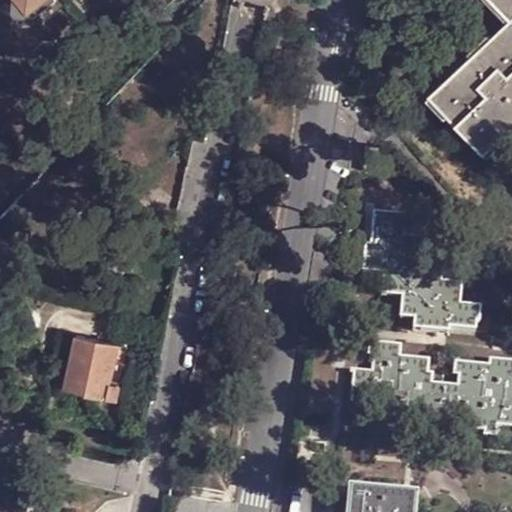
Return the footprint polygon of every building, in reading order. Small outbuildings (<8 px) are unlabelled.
[(32,0),(50,22),(78,0),(32,0)] [(511,0),(500,0),(511,12),(511,0)] [(511,29),(482,59),(506,86),(511,80),(511,29)] [(482,59),(437,98),(489,156),(511,134),(511,80),(506,86),(482,59)] [(384,152),(369,151),(366,177),(381,179),(384,152)] [(407,218),(375,217),(373,248),(368,249),(365,272),(386,277),(384,296),(405,298),(403,319),(416,319),(418,330),(452,333),(453,326),(481,330),(484,307),(462,305),(463,287),(442,282),(445,262),(425,260),(426,241),(404,235),(407,218)] [(64,388),(110,397),(117,362),(124,363),(128,343),(76,333),(64,388)] [(356,374),(355,404),(382,407),(383,419),(499,437),(501,431),(511,431),(511,373),(492,368),(491,375),(461,372),(459,395),(434,391),(436,368),(403,363),(405,351),(378,350),(374,378),(356,374)] [(0,451),(36,458),(42,430),(0,422),(0,451)] [(405,511),(407,498),(370,494),(369,503),(352,501),(350,511),(405,511)] [(421,511),(423,499),(407,498),(405,511),(421,511)]
